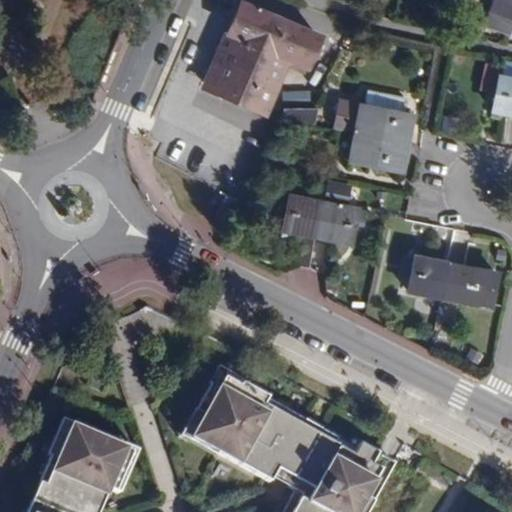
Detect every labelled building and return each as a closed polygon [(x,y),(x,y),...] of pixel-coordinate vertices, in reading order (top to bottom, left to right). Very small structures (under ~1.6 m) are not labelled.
[(511,0),(493,0),(484,25),(511,35),(511,0)] [(246,5),(239,2),(226,32),(234,35),(246,5)] [(319,36),(246,5),(234,35),(210,90),(259,112),(283,57),(307,66),(319,36)] [(511,78),(499,76),(492,110),(511,113),(511,78)] [(365,106),(340,101),(335,129),(354,133),(349,161),(401,171),(412,116),(403,114),(406,97),(368,90),(365,106)] [(317,110),(286,111),(285,118),(314,124),(317,110)] [(225,195),(208,187),(205,193),(222,201),(225,195)] [(237,200),(226,195),(217,213),(228,219),(237,200)] [(356,210),(288,197),(282,230),(299,233),(295,266),(310,269),(316,236),(350,243),(356,210)] [(496,274),(428,261),(423,294),(490,307),(496,274)] [(364,511),(394,463),(359,442),(355,446),(320,425),(305,417),(268,395),(269,393),(228,369),(221,380),(213,375),(197,403),(205,407),(190,432),(268,478),(271,474),(286,483),(293,487),(278,511),(364,511)] [(79,428),(62,417),(46,454),(50,455),(34,491),(24,511),(97,511),(98,511),(100,511),(132,452),(81,425),(79,428)]
